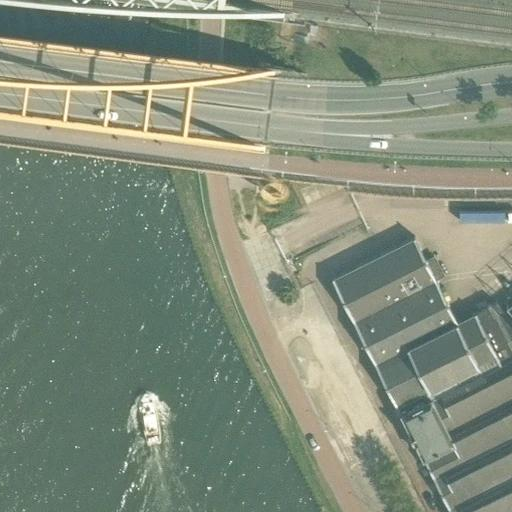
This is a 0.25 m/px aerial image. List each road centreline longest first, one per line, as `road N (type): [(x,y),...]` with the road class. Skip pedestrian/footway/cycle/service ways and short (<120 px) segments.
road 1 (residential): [(355,511),(229,244),(210,86),(216,0)]
road 2 (secondary): [(357,136),(0,93)]
road 3 (secondary): [(357,136),(389,146),(511,151)]
road 4 (secondary): [(511,121),(357,136)]
